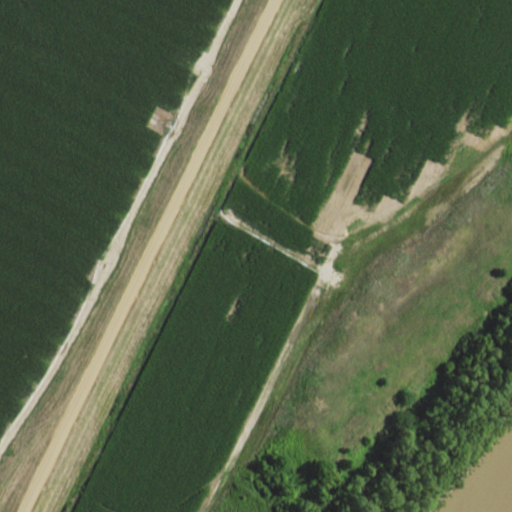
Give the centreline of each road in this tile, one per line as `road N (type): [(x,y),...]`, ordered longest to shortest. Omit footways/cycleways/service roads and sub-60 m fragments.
road 1 (track): [(23,511),(277,0)]
road 2 (residential): [(249,511),(302,376),(356,0)]
